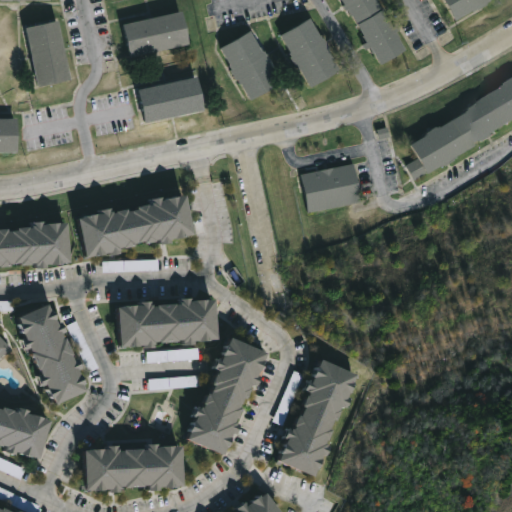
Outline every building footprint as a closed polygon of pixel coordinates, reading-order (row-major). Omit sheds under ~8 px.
[(373,0),(388,26),(392,24),(395,30),(391,32),(400,49),(375,63),(337,0),(373,0)] [(484,0),(483,1),(483,2),(448,22),(434,0),(484,0)] [(156,50),(122,57),(115,25),(175,11),(182,44),(156,50)] [(303,18),(312,35),(313,35),(317,40),(318,40),(323,49),(322,50),(324,55),(332,70),(304,86),(291,63),(289,65),(274,35),(303,18)] [(64,79),(32,86),(18,28),(51,21),(64,79)] [(244,31),(253,48),(254,47),(258,53),(259,52),(264,62),(263,62),(265,68),(273,82),(245,98),(232,76),(230,77),(215,48),(244,31)] [(511,116),(491,129),(492,131),(477,139),(476,138),(450,153),(451,156),(436,165),(435,163),(410,179),(401,163),(410,158),(400,142),(415,133),(418,131),(417,130),(427,124),(431,124),(457,110),(456,108),(459,107),(458,105),(469,99),(473,99),(498,85),(497,84),(500,82),(500,81),(510,75),(511,75),(511,116)] [(170,116),(137,123),(130,91),(189,78),(196,110),(170,116)] [(0,150),(0,116),(20,116),(20,150),(0,150)] [(345,202),(305,211),(297,173),(349,162),(357,200),(345,202)] [(194,192),(202,231),(184,237),(184,235),(177,236),(177,239),(166,241),(165,237),(163,237),(163,239),(151,241),(150,238),(145,236),(143,238),(135,240),(133,239),(112,245),(108,244),(110,250),(93,254),(84,215),(104,210),(107,210),(107,207),(117,205),(120,210),(123,210),(123,208),(134,206),(135,208),(144,206),(144,203),(149,202),(148,199),(169,194),(169,197),(185,193),(185,194),(194,192)] [(50,219),(50,222),(73,221),(76,260),(53,262),(53,265),(43,266),(42,261),(39,261),(39,262),(27,263),(27,260),(17,261),(17,264),(2,263),(2,271),(0,271),(0,228),(3,228),(3,226),(15,226),(15,229),(25,228),(25,225),(40,225),(39,220),(50,219)] [(180,298),(180,299),(196,297),(196,298),(204,298),(206,332),(215,332),(215,337),(183,339),(183,342),(172,343),(172,339),(145,341),(145,345),(134,346),(134,343),(108,344),(106,305),(114,304),(114,303),(126,302),(126,304),(129,303),(129,299),(140,299),(142,304),(146,304),(146,302),(169,302),(169,296),(180,295),(180,298)] [(55,302),(58,308),(59,307),(64,317),(62,317),(64,322),(69,320),(73,330),(68,331),(71,337),(73,336),(80,353),(78,353),(80,359),(85,357),(89,366),(84,368),(86,373),(89,372),(93,382),(90,384),(92,390),(64,402),(61,396),(59,397),(52,382),(47,384),(43,375),(48,372),(37,345),(33,347),(28,338),(33,336),(26,322),(28,322),(25,315),(55,302)] [(0,333),(14,346),(0,361),(0,333)] [(220,336),(254,351),(256,346),(261,349),(259,352),(256,351),(252,358),(254,359),(246,373),(249,374),(245,383),(241,381),(230,405),(231,406),(225,420),(230,422),(225,433),(221,431),(219,435),(221,436),(212,453),(176,436),(185,415),(182,414),(187,404),(191,406),(193,401),(192,401),(197,390),(199,391),(203,382),(200,381),(208,368),(202,365),(206,356),(210,357),(219,335),(220,336)] [(349,373),(339,395),(342,396),(338,406),(333,405),(327,419),(325,418),(321,429),(322,429),(316,442),(321,444),(317,455),(313,454),(304,475),(268,460),(277,438),(274,436),(278,426),(283,428),(285,424),(284,424),(288,413),(291,414),(295,405),(292,404),(297,393),(298,394),(299,391),(296,388),(300,378),(302,379),(311,357),(349,373)] [(0,401),(1,402),(0,405),(9,408),(10,405),(21,409),(21,410),(24,411),(26,406),(36,409),(35,412),(51,416),(51,417),(57,419),(46,456),(23,449),(22,454),(12,451),(13,445),(0,442),(0,401)] [(148,442),(148,446),(171,444),(172,484),(150,486),(150,489),(139,489),(139,486),(137,486),(137,484),(113,486),(113,485),(109,485),(110,490),(100,491),(99,488),(74,489),(72,449),(92,447),(92,448),(97,448),(96,444),(107,444),(108,450),(111,450),(111,448),(130,447),(130,449),(134,448),(134,443),(148,442)] [(258,495),(270,511),(226,511),(228,510),(226,507),(235,500),(237,503),(240,501),(240,500),(248,493),(250,496),(255,491),(258,495)] [(0,511),(0,501),(1,502),(0,505),(9,509),(11,506),(21,511),(20,511),(25,511),(27,509),(33,511),(0,511)]
